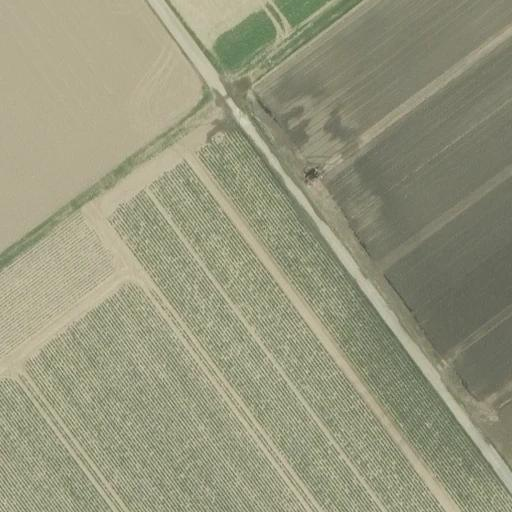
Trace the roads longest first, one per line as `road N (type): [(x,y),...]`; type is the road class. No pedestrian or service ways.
road 1 (track): [(152,0),(511,485)]
road 2 (track): [(0,267),(354,0)]
